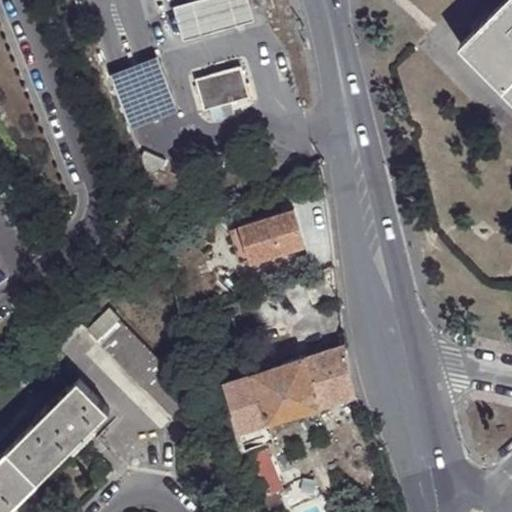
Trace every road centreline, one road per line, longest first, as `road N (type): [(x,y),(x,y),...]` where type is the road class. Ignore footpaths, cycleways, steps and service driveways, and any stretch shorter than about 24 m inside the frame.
road 1 (tertiary): [(403,365),(322,0)]
road 2 (tertiary): [(430,492),(403,365)]
